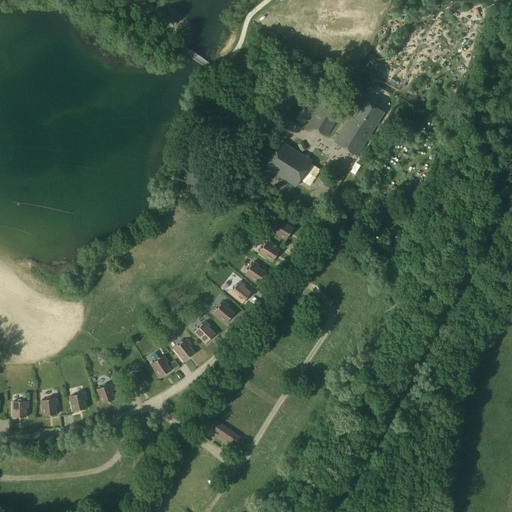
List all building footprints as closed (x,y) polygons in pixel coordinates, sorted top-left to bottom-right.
[(373,30),(372,14),(305,17),(305,32),(307,32),(307,30),(314,30),(314,33),(331,32),(373,30)] [(335,141),(358,155),(385,112),(362,98),(335,141)] [(323,101),(308,124),(327,136),(342,113),(323,101)] [(312,161),(282,142),(265,167),(296,187),(312,161)] [(195,189),(205,190),(206,171),(191,171),(190,182),(195,182),(195,189)] [(273,232),(287,240),(293,228),(285,224),(286,222),(280,218),(273,232)] [(259,253),(273,262),(280,250),(272,245),(274,244),(268,240),(259,253)] [(254,261),(245,274),(258,283),(266,272),(258,267),(260,265),(254,261)] [(240,281),(230,293),(243,303),(251,293),(244,287),(245,285),(240,281)] [(224,301),(214,313),(226,323),(235,313),(228,307),(229,306),(224,301)] [(194,332),(206,344),(216,334),(209,327),(210,326),(206,321),(194,332)] [(186,339),(174,349),(184,362),(195,353),(189,346),(191,345),(186,339)] [(164,356),(151,364),(160,378),(171,370),(166,363),(168,361),(164,356)] [(128,377),(135,391),(147,385),(143,376),(145,376),(142,369),(128,377)] [(111,384),(97,389),(102,404),(115,400),(112,391),(114,390),(111,384)] [(70,396),(73,412),(86,409),(84,400),(86,399),(85,393),(70,396)] [(41,400),(43,416),(57,415),(55,405),(57,405),(57,398),(41,400)] [(28,401),(12,401),(13,418),(26,417),(26,408),(28,408),(28,401)] [(241,437),(214,419),(209,428),(235,446),(241,437)]
